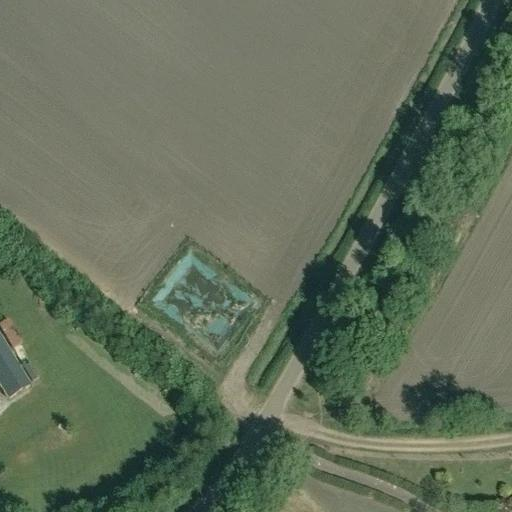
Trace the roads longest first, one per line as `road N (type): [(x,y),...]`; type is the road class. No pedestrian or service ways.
road 1 (unclassified): [(201,511),(240,471),(449,99),(493,0)]
road 2 (unknown): [(441,511),(335,471),(251,450)]
